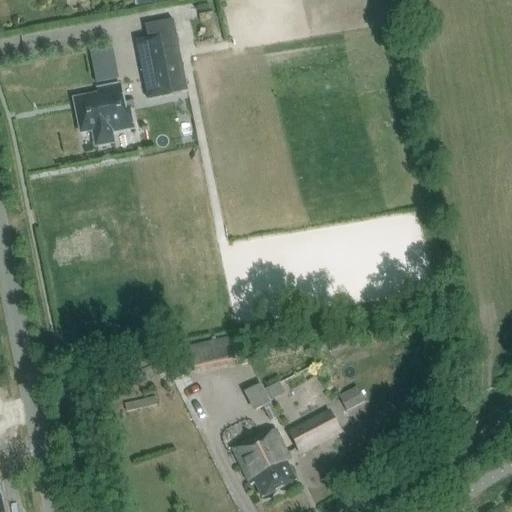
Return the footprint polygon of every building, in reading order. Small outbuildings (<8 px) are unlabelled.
[(147,26),(149,39),(137,41),(148,101),(188,93),(174,21),(147,26)] [(96,84),(118,79),(116,70),(94,74),(96,84)] [(97,91),(98,96),(74,101),(81,135),(93,132),(96,148),(114,144),(112,134),(134,130),(130,112),(125,113),(120,86),(97,91)] [(271,332),(259,335),(263,358),(276,356),(271,332)] [(236,338),(193,348),(198,370),(217,366),(218,370),(242,365),(252,363),(249,347),(238,350),(236,338)] [(276,344),(278,353),(298,350),(296,340),(276,344)] [(166,357),(183,355),(182,348),(165,350),(166,357)] [(163,361),(154,366),(159,377),(168,373),(163,361)] [(247,393),(254,409),(287,395),(280,379),(247,393)] [(365,403),(357,388),(339,397),(347,412),(365,403)] [(134,410),(132,403),(124,405),(126,412),(134,410)] [(263,408),(270,422),(278,418),(270,404),(263,408)] [(292,436),(302,456),(342,436),(332,415),(292,436)] [(262,437),(234,451),(252,488),(256,486),(263,501),(298,485),(288,465),(292,463),(277,433),(264,439),(262,437)]
